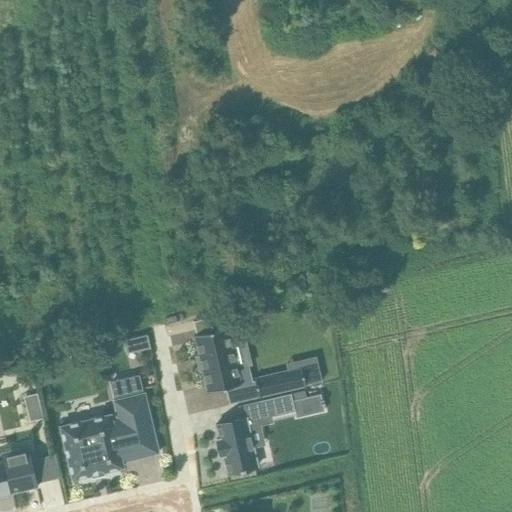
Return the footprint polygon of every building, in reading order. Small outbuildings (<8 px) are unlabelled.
[(283,154),(284,167),(298,165),(297,152),(283,154)] [(245,340),(231,343),(227,327),(194,335),(208,392),(241,384),(237,368),(251,364),(245,340)] [(289,370),(254,379),(259,397),(305,386),(322,382),(316,357),(288,364),(289,370)] [(293,400),(306,397),(304,390),(291,393),(293,400)] [(158,453),(158,451),(157,451),(144,395),(145,395),(144,393),(142,393),(142,394),(116,400),(115,400),(113,400),(114,402),(118,418),(112,420),(111,416),(111,414),(109,414),(109,415),(62,426),(60,426),(60,428),(61,428),(72,477),(72,479),(74,479),(74,478),(121,467),(121,468),(123,467),(123,465),(122,465),(121,461),(156,453),(158,453)] [(291,393),(260,401),(264,417),(272,415),(295,410),(293,400),(291,393)] [(36,394),(24,397),(30,421),(42,418),(36,394)] [(257,416),(246,419),(246,418),(215,425),(219,439),(216,439),(220,456),(222,456),(227,473),(239,470),(240,471),(245,470),(245,469),(257,466),(249,431),(260,428),(257,416)] [(28,446),(1,452),(2,458),(0,458),(0,495),(38,487),(28,446)]
